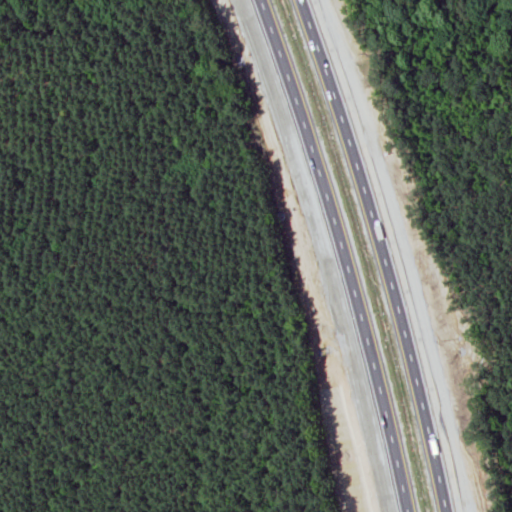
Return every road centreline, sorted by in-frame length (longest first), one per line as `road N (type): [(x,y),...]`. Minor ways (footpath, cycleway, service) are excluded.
road 1 (motorway): [(257,0),(313,157),(405,511)]
road 2 (motorway): [(448,511),(386,256),(303,0)]
